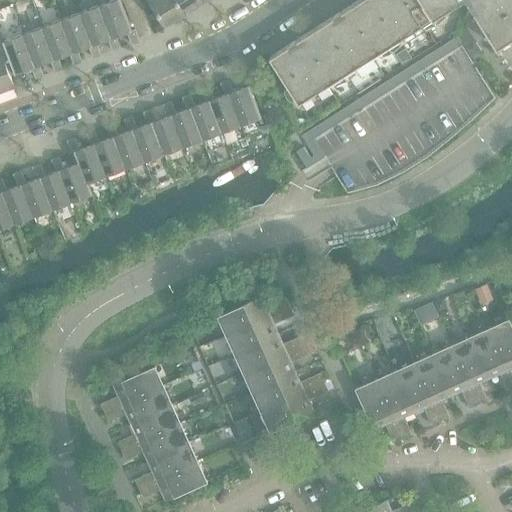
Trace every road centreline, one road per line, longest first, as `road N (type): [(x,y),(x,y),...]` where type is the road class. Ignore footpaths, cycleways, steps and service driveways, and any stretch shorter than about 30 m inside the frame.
road 1 (residential): [(76,511),(52,381),(89,323),(265,231),(398,197),(511,123)]
road 2 (tertiary): [(0,129),(296,0)]
road 3 (residential): [(211,511),(316,469),(474,470)]
